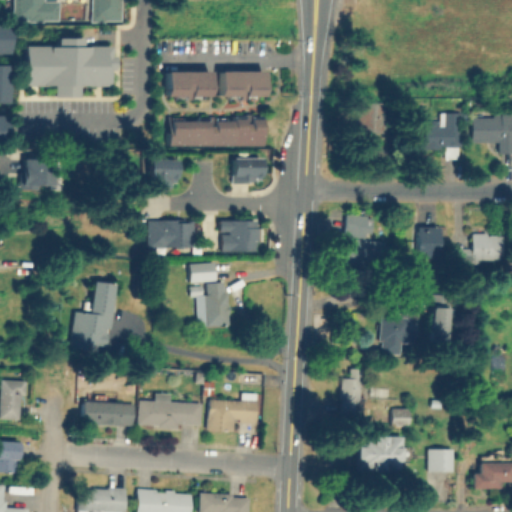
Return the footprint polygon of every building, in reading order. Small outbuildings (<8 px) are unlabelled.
[(12,19),(12,0),(118,0),(118,19),(106,19),(106,18),(102,18),(102,20),(91,20),(91,0),(40,0),(40,2),(55,2),(55,19),(40,19),(40,20),(28,20),(28,18),(24,18),(24,19),(12,19)] [(19,44),(51,44),(51,36),(76,36),(76,40),(95,40),(95,45),(107,45),(107,54),(110,54),(110,68),(106,68),(106,84),(19,84),(19,44)] [(161,94),(161,70),(206,70),(206,95),(186,94),(186,98),(181,98),(181,94),(161,94)] [(215,94),(215,70),(259,70),(259,95),(240,95),(240,98),(234,98),(234,95),(215,94)] [(386,101),(386,131),(356,131),(356,101),(386,101)] [(484,106),(484,116),(491,117),(492,111),(511,111),(511,152),(497,152),(497,145),(469,142),(469,115),(475,116),(475,106),(484,106)] [(460,111),(459,147),(413,147),(413,122),(435,122),(435,111),(460,111)] [(164,116),(166,116),(166,120),(204,120),(204,116),(210,116),(210,119),(229,119),(229,115),(240,115),(240,112),(247,112),(247,115),(258,115),(258,144),(164,145),(164,116)] [(371,141),(371,157),(354,157),(354,140),(371,141)] [(52,160),(52,188),(19,187),(19,159),(52,160)] [(178,159),(178,189),(145,189),(145,159),(178,159)] [(261,160),(260,184),(230,184),(230,159),(261,160)] [(365,210),(362,236),(342,234),(344,212),(347,212),(347,208),(365,210)] [(193,221),(192,251),(143,251),(143,220),(193,221)] [(256,220),(256,255),(214,255),(214,220),(256,220)] [(437,226),(436,256),(415,256),(415,225),(437,226)] [(501,234),(500,258),(479,258),(479,262),(473,262),(473,267),(453,266),(453,246),(470,247),(470,232),(485,232),(485,234),(501,234)] [(380,241),(379,256),(341,252),(343,236),(380,241)] [(111,304),(109,326),(87,324),(92,279),(112,281),(110,304),(111,304)] [(221,279),(222,293),(226,292),(229,323),(206,325),(203,292),(188,293),(188,286),(205,285),(205,281),(221,279)] [(443,306),(443,346),(425,346),(425,293),(440,293),(440,306),(443,306)] [(406,317),(405,326),(413,327),(412,343),(397,341),(396,353),(377,351),(378,339),(375,339),(376,328),(373,328),(373,322),(376,322),(377,315),(406,317)] [(359,367),(356,402),(362,402),(361,416),(339,415),(340,397),(337,396),(338,376),(345,376),(346,366),(359,367)] [(201,371),(200,382),(192,382),(193,371),(201,371)] [(0,378),(21,379),(20,393),(16,393),(15,418),(0,417),(0,378)] [(202,393),(202,378),(211,379),(211,393),(202,393)] [(167,391),(167,400),(198,401),(197,423),(175,422),(175,427),(155,426),(155,423),(135,422),(136,398),(151,399),(151,390),(167,391)] [(255,391),(254,421),(237,420),(237,417),(232,417),(231,429),(205,427),(207,397),(238,398),(238,390),(255,391)] [(430,406),(430,395),(438,395),(438,406),(430,406)] [(130,402),(129,424),(79,421),(80,399),(130,402)] [(406,406),(406,425),(389,425),(389,406),(406,406)] [(399,435),(398,471),(353,470),(354,433),(399,435)] [(0,439),(22,439),(22,462),(13,462),(13,473),(0,473),(0,439)] [(450,441),(450,471),(423,471),(423,441),(450,441)] [(510,461),(510,480),(497,480),(497,487),(470,487),(470,472),(477,472),(477,461),(510,461)] [(124,486),(122,510),(74,508),(75,484),(124,486)] [(187,492),(185,511),(133,511),(134,486),(153,487),(153,490),(187,492)] [(245,496),(244,511),(196,511),(196,491),(230,492),(230,496),(245,496)]
